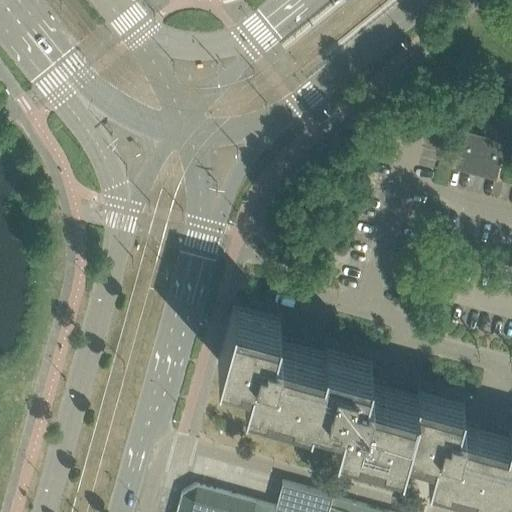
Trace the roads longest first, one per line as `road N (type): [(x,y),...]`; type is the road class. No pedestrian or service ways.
road 1 (residential): [(145,511),(160,456),(178,444),(432,511)]
road 2 (secondary): [(125,206),(41,511)]
road 3 (secondary): [(121,511),(205,225)]
road 4 (secondary): [(268,126),(427,0)]
road 5 (secondary): [(72,91),(96,127),(125,206)]
